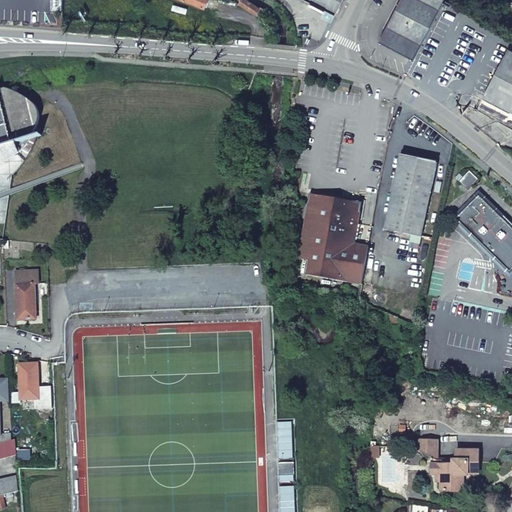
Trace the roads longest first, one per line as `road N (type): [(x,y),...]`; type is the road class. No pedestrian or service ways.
road 1 (primary): [(266,57),(0,40)]
road 2 (primary): [(341,66),(419,100),(511,168)]
